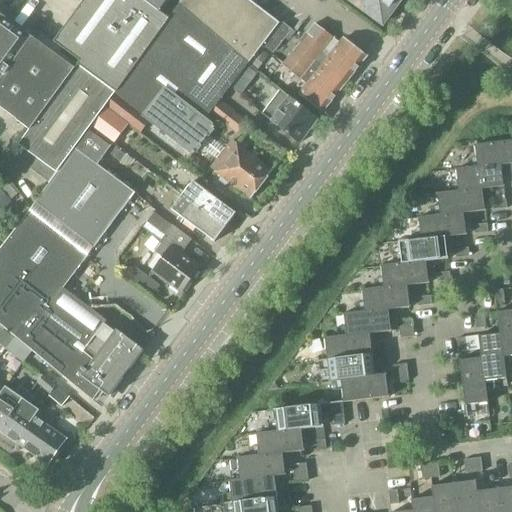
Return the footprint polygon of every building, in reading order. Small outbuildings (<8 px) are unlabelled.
[(115,95),(169,19),(159,12),(141,0),(84,0),(53,43),(79,62),(77,66),(115,95)] [(141,0),(159,12),(167,0),(141,0)] [(246,0),(181,0),(178,6),(248,64),(252,68),(257,72),(269,57),(259,50),(262,46),(273,54),(291,31),(281,23),(279,25),(246,0)] [(396,6),(397,5),(390,0),(351,0),(350,1),(382,25),(388,16),(391,15),(396,10),(396,6)] [(204,121),(219,102),(248,64),(178,6),(169,19),(115,95),(144,117),(165,90),(204,121)] [(0,81),(32,39),(0,15),(0,81)] [(314,62),(323,52),(333,39),(315,25),(283,65),(300,80),(307,85),(298,97),(322,114),(344,86),(314,62)] [(29,131),(74,70),(32,39),(0,81),(0,108),(17,121),(16,122),(29,131)] [(344,86),(366,57),(343,39),(329,57),(323,52),(314,62),(344,86)] [(75,149),(106,107),(115,95),(77,66),(74,70),(29,131),(18,146),(37,160),(30,170),(49,184),(75,149)] [(214,129),(204,121),(165,90),(144,117),(152,123),(194,155),(214,129)] [(299,144),(316,121),(278,93),(261,115),(299,144)] [(143,135),(152,123),(144,117),(115,95),(106,107),(143,135)] [(106,108),(92,128),(116,146),(131,126),(106,108)] [(100,167),(115,147),(91,129),(76,149),(100,167)] [(511,164),(511,141),(473,146),(473,148),(474,148),(477,168),(500,166),(511,164)] [(250,200),(272,172),(234,143),(219,162),(216,159),(213,163),(216,166),(212,171),(218,176),(218,180),(224,184),(228,184),(250,200)] [(75,149),(49,184),(34,205),(93,249),(134,194),(75,149)] [(503,187),(500,166),(477,168),(454,171),(454,172),(456,172),(458,192),(458,193),(482,190),(482,191),(504,188),(504,187),(503,187)] [(181,197),(225,229),(235,214),(192,182),(181,197)] [(8,199),(14,194),(7,185),(1,190),(0,189),(0,207),(1,209),(10,201),(8,199)] [(484,211),(482,191),(482,190),(458,193),(458,192),(436,195),(436,196),(437,196),(439,216),(439,217),(463,214),(463,215),(485,212),(485,210),(484,211)] [(214,243),(225,229),(181,197),(171,211),(214,243)] [(492,202),(493,211),(507,209),(505,200),(492,202)] [(108,398),(143,351),(116,331),(114,333),(104,325),(83,353),(39,321),(87,257),(28,213),(0,249),(0,325),(14,338),(32,352),(92,402),(100,392),(108,398)] [(465,235),(463,215),(463,214),(439,217),(439,216),(417,219),(417,220),(418,220),(421,240),(421,241),(444,238),(444,239),(467,236),(466,234),(465,235)] [(473,226),(474,235),(488,233),(487,224),(473,226)] [(180,255),(191,241),(172,226),(161,241),(164,244),(156,254),(163,259),(153,272),(181,293),(199,269),(180,255)] [(447,259),(444,239),(444,238),(421,241),(421,240),(398,243),(398,244),(399,244),(402,264),(402,265),(425,262),(425,263),(448,260),(448,259),(447,259)] [(454,250),(455,259),(469,257),(468,248),(454,250)] [(428,283),(425,263),(425,262),(402,265),(402,264),(379,267),(379,268),(381,268),(383,288),(383,289),(407,286),(407,287),(429,284),(429,283),(428,283)] [(435,274),(436,283),(450,281),(449,273),(435,274)] [(409,307),(407,287),(407,286),(383,289),(383,288),(360,291),(361,292),(362,292),(364,312),(364,313),(388,310),(388,311),(410,308),(410,307),(409,307)] [(494,291),(495,305),(504,304),(503,290),(494,291)] [(417,299),(418,307),(432,305),(431,297),(417,299)] [(391,332),(388,311),(388,310),(364,313),(364,312),(342,315),(342,316),(343,316),(345,337),(346,337),(369,335),(391,333),(391,332)] [(511,311),(498,313),(498,312),(497,312),(499,335),(500,335),(503,358),(504,358),(511,357),(511,311)] [(475,315),(476,329),(485,328),(483,314),(475,315)] [(399,331),(413,329),(412,321),(398,322),(399,331)] [(0,345),(5,349),(14,338),(0,325),(0,345)] [(399,331),(400,339),(414,338),(413,329),(399,331)] [(372,355),(369,335),(346,337),(345,337),(323,339),(323,341),(324,341),(327,361),(326,361),(373,356),(372,355)] [(506,381),(504,358),(503,358),(500,335),(499,335),(479,337),(479,336),(478,336),(480,359),(481,359),(484,382),(485,382),(505,380),(505,381),(506,381)] [(32,352),(14,338),(5,349),(23,364),(32,352)] [(456,339),(458,353),(467,352),(465,338),(456,339)] [(374,377),(374,376),(372,356),(373,356),(326,361),(326,362),(327,362),(329,382),(328,382),(328,383),(340,382),(340,381),(374,377)] [(488,405),(485,382),(484,382),(481,359),(480,359),(461,361),(460,361),(459,361),(465,407),(466,407),(466,406),(486,404),(486,405),(488,405)] [(393,375),(407,373),(406,365),(392,366),(393,375)] [(395,384),(408,382),(407,373),(393,375),(395,384)] [(342,403),(389,398),(389,396),(388,397),(385,377),(386,377),(386,375),(374,376),(374,377),(340,381),(340,382),(343,402),(342,402),(342,403)] [(37,384),(50,395),(56,387),(43,376),(37,384)] [(70,398),(57,387),(48,398),(62,408),(70,398)] [(38,411),(30,405),(35,397),(30,393),(27,398),(25,396),(22,400),(22,399),(18,405),(0,429),(0,433),(15,444),(38,411)] [(0,429),(18,405),(1,394),(0,395),(0,429)] [(301,430),(323,428),(323,426),(322,426),(320,406),(321,406),(320,405),(273,411),(273,412),(275,412),(277,432),(277,433),(301,430)] [(35,418),(39,412),(38,411),(15,444),(47,466),(65,440),(35,418)] [(330,418),(331,427),(344,425),(343,416),(330,418)] [(303,451),(301,430),(277,433),(277,432),(254,435),(254,436),(256,436),(258,456),(258,457),(282,454),(282,455),(304,452),(304,451),(303,451)] [(311,442),(312,451),(326,449),(325,440),(311,442)] [(284,475),(282,455),(282,454),(258,457),(258,456),(235,459),(236,460),(237,460),(240,480),(240,481),(274,477),(286,476),(286,475),(284,475)] [(473,474),(482,473),(480,459),(472,460),(473,474)] [(465,475),(473,474),(472,460),(463,461),(465,475)] [(293,474),(307,473),(306,464),(292,466),(293,474)] [(429,465),(431,479),(439,478),(437,464),(429,465)] [(422,480),(431,479),(429,465),(420,466),(422,480)] [(293,474),(294,483),(308,481),(307,473),(293,474)] [(276,498),(274,477),(240,481),(240,480),(227,482),(228,483),(229,483),(232,503),(230,503),(230,504),(278,498),(278,497),(276,498)] [(478,511),(476,493),(477,493),(475,481),(474,481),(474,482),(454,484),(454,483),(453,484),(456,511),(478,511)] [(456,511),(453,484),(452,484),(452,485),(433,487),(433,486),(431,486),(432,498),(433,498),(434,511),(456,511)] [(511,511),(511,488),(498,490),(498,489),(497,489),(499,511),(511,511)] [(499,511),(497,489),(496,489),(496,490),(477,493),(476,493),(478,511),(499,511)] [(388,492),(390,506),(399,505),(397,491),(388,492)] [(278,511),(277,499),(278,499),(278,498),(230,504),(232,504),(232,511),(278,511)] [(434,511),(433,498),(432,498),(412,501),(412,500),(411,500),(412,511),(413,511),(412,511),(434,511)]
